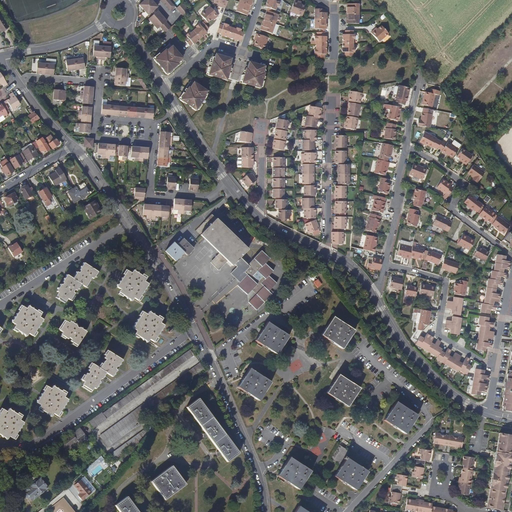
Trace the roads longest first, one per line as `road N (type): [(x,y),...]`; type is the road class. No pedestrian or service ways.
road 1 (residential): [(74,146),(166,275),(209,356)]
road 2 (residential): [(345,511),(429,420),(361,347)]
road 3 (residential): [(494,365),(438,332),(442,278),(385,263)]
road 4 (residential): [(405,146),(464,183),(452,210),(511,255)]
road 5 (residential): [(485,412),(438,383),(399,341),(371,293)]
road 6 (residential): [(330,101),(326,249)]
road 7 (residential): [(154,142),(150,191),(208,196),(227,181)]
road 8 (residential): [(209,356),(309,287)]
road 9 (residential): [(19,82),(100,80),(97,120)]
road 10 (residential): [(209,356),(257,467)]
